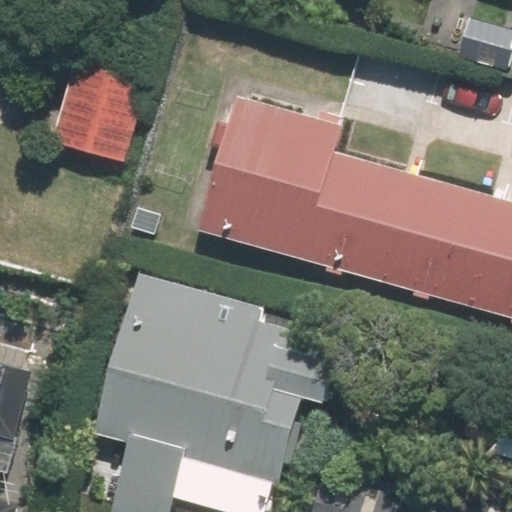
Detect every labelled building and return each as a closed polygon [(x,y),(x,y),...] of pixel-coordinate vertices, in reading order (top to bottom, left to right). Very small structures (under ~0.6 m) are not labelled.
[(58,143),(135,163),(156,81),(80,61),(58,143)] [(249,96),(211,229),(511,314),(511,196),(349,151),(356,126),(249,96)] [(277,307),(149,273),(106,435),(136,443),(117,511),(182,511),(195,463),(293,489),(316,403),(338,409),(351,359),(299,345),(305,324),(274,316),(277,307)] [(42,363),(0,351),(0,511),(19,511),(24,494),(0,487),(0,456),(6,432),(23,437),(42,363)] [(333,474),(323,511),(387,511),(394,489),(333,474)] [(505,511),(467,501),(463,511),(505,511)]
